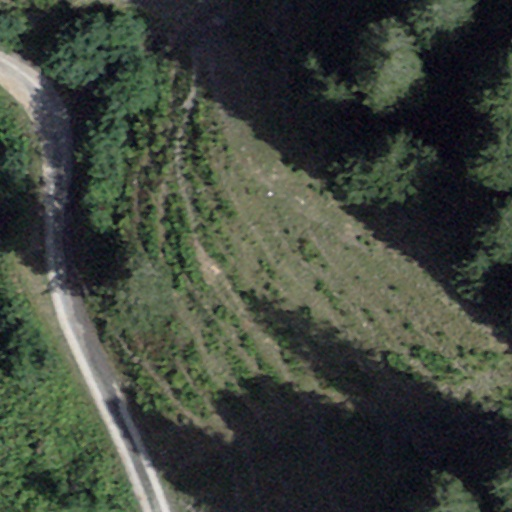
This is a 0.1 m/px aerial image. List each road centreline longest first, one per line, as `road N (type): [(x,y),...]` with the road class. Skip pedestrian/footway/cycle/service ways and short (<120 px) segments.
road 1 (unclassified): [(0,64),(50,111),(65,297),(157,511)]
road 2 (track): [(188,0),(202,8),(233,92),(276,171),(511,336)]
